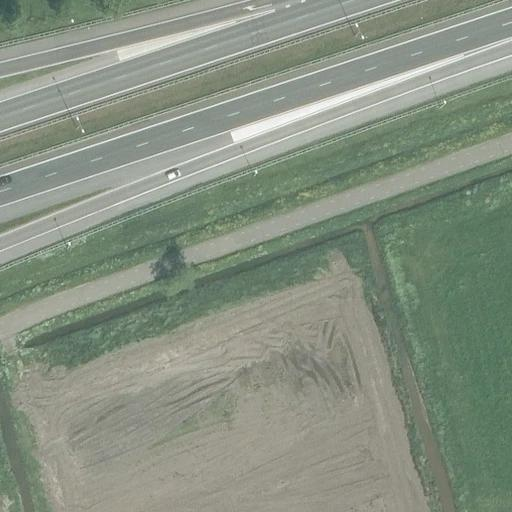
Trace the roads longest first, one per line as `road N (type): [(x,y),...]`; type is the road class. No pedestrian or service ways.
road 1 (motorway): [(0,244),(511,26)]
road 2 (tertiary): [(0,329),(511,143)]
road 3 (motorway): [(0,192),(511,22)]
road 4 (motorway): [(281,24),(0,117)]
road 5 (motorway): [(281,24),(0,70)]
road 6 (unknown): [(1,328),(48,511)]
